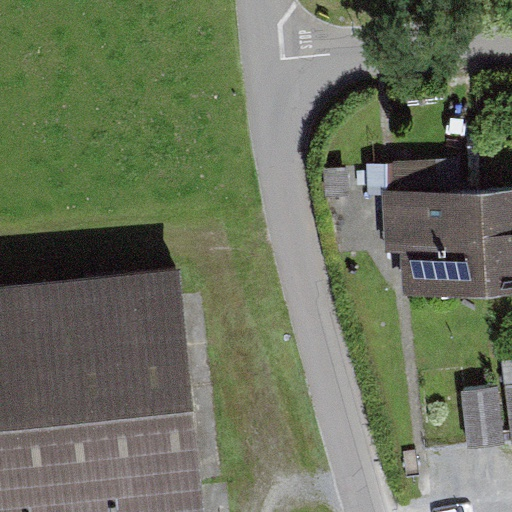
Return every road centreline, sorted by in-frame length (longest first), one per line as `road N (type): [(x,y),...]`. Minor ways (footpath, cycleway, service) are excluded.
road 1 (residential): [(268,60),(297,229),(369,511)]
road 2 (residential): [(511,42),(268,60)]
